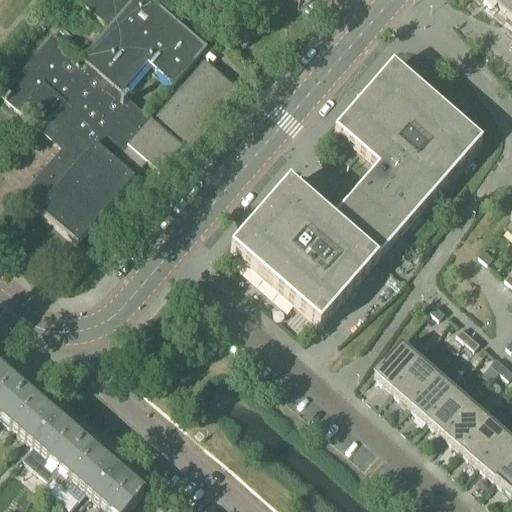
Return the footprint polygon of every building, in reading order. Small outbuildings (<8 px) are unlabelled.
[(79,65),(118,99),(145,68),(171,91),(204,53),(142,0),(85,0),(78,9),(106,33),(79,65)] [(287,0),(296,12),(311,0),(287,0)] [(511,0),(470,0),(511,36),(511,0)] [(60,31),(54,38),(65,47),(71,40),(60,31)] [(118,99),(79,65),(51,40),(23,73),(27,76),(2,105),(11,112),(35,84),(60,105),(35,133),(60,155),(19,202),(31,212),(88,146),(112,167),(149,125),(118,99)] [(149,125),(112,167),(132,184),(145,169),(157,179),(187,144),(188,145),(189,145),(190,146),(192,146),(193,146),(194,145),(195,145),(196,144),(236,97),(200,67),(150,126),(149,125)] [(480,148),(391,70),(333,137),(376,175),(331,227),(287,189),(229,257),(318,334),(480,148)] [(11,112),(35,133),(60,105),(35,84),(11,112)] [(88,146),(31,212),(75,250),(132,184),(112,167),(88,146)] [(511,221),(502,233),(511,241),(511,221)] [(486,270),(491,264),(482,256),(477,262),(486,270)] [(511,292),(511,282),(508,279),(503,285),(511,293),(511,292)] [(442,319),(433,311),(428,317),(437,325),(442,319)] [(463,348),(469,342),(459,334),(454,340),(463,348)] [(472,356),(478,350),(469,342),(463,348),(472,356)] [(418,368),(424,360),(405,344),(372,382),(391,398),(418,368)] [(489,370),(498,378),(503,372),(494,364),(489,370)] [(391,398),(408,413),(435,383),(418,368),(391,398)] [(511,380),(503,372),(498,378),(507,386),(511,380)] [(0,421),(22,397),(0,377),(0,421)] [(452,398),(435,383),(408,413),(425,428),(452,398)] [(22,397),(0,421),(0,427),(25,449),(30,453),(31,454),(21,466),(46,488),(50,483),(56,476),(57,476),(81,448),(55,426),(48,419),(43,415),(22,397)] [(472,409),(471,407),(467,411),(452,398),(425,428),(443,443),(472,409)] [(472,409),(443,443),(460,458),(486,428),(486,427),(489,424),(472,409)] [(486,428),(460,458),(477,473),(510,435),(508,434),(502,441),(486,428)] [(493,487),(511,465),(511,437),(510,435),(477,473),(493,487)] [(57,476),(56,476),(50,483),(78,507),(84,500),(98,511),(130,511),(141,500),(81,448),(57,476)] [(511,503),(511,501),(511,465),(493,487),(511,503)]
